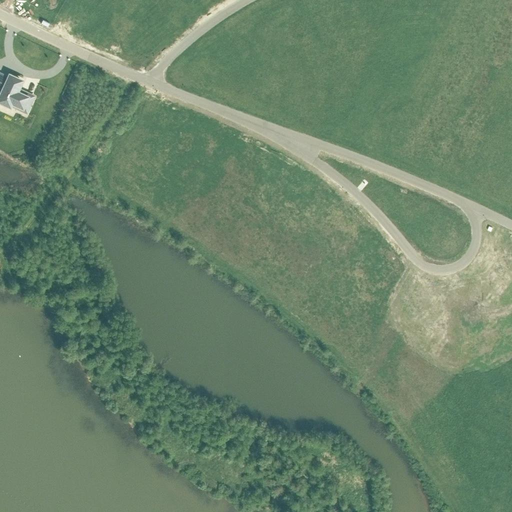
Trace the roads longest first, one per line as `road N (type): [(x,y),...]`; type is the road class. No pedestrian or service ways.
road 1 (unclassified): [(289,139),(426,266),(445,269),(469,256),(476,238),(471,206)]
road 2 (track): [(0,260),(136,77)]
road 3 (unclassified): [(471,206),(289,139)]
road 4 (unclassified): [(150,82),(0,14)]
road 5 (unclassified): [(289,139),(150,82)]
road 6 (unclassified): [(245,0),(185,42),(150,82)]
